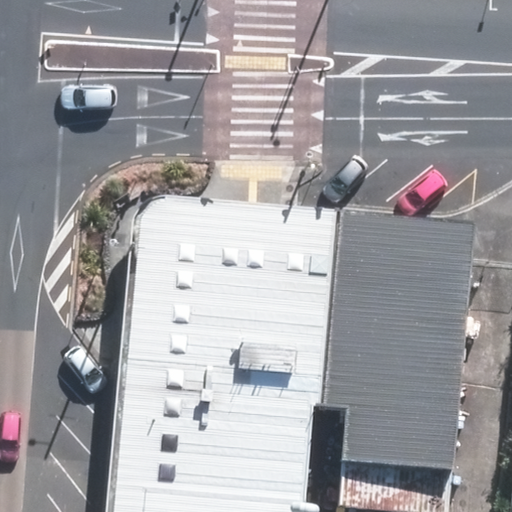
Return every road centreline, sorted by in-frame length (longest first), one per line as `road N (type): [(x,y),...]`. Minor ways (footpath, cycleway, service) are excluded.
road 1 (secondary): [(419,65),(262,92),(11,115)]
road 2 (secondary): [(65,0),(419,65)]
road 3 (secondary): [(0,143),(12,228),(11,335),(0,389)]
